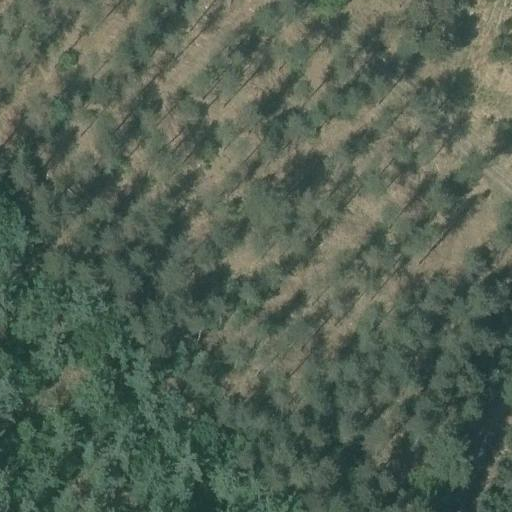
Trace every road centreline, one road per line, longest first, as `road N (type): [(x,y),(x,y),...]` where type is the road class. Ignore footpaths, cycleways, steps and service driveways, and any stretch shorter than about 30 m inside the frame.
road 1 (track): [(511,184),(300,0)]
road 2 (track): [(456,511),(473,453),(511,389)]
